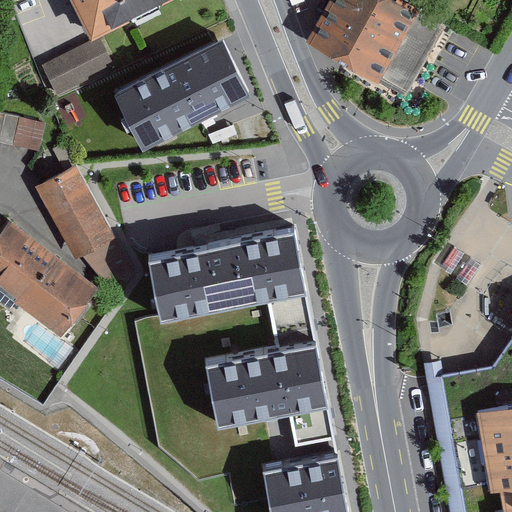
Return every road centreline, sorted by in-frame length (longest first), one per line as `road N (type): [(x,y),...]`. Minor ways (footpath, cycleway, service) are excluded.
road 1 (primary): [(335,227),(347,312),(381,437)]
road 2 (primary): [(249,0),(296,117),(334,178)]
road 3 (primary): [(381,437),(384,326),(397,244)]
road 4 (primary): [(364,153),(316,85),(282,0)]
